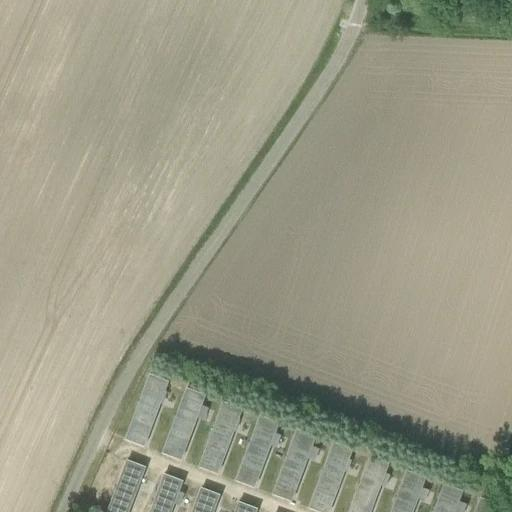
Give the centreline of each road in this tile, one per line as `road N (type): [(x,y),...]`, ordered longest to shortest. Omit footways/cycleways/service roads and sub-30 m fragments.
road 1 (unclassified): [(60,511),(167,307),(351,43),(367,0)]
road 2 (track): [(362,12),(511,29)]
